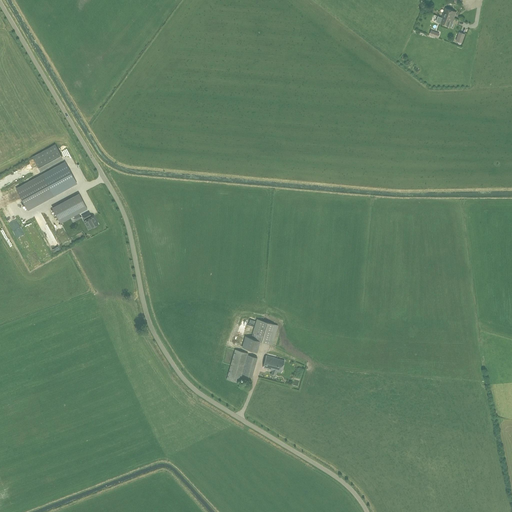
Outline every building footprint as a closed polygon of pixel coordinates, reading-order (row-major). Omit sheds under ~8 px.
[(452,18),(454,18),(456,12),(446,8),(442,17),(448,20),(449,16),(452,17),(452,18)] [(452,22),(454,18),(452,18),(452,17),(449,16),(448,20),(442,17),(439,23),(450,27),(452,21),(452,22)] [(33,157),(39,168),(62,156),(55,144),(33,157)] [(5,153),(0,154),(0,165),(4,191),(12,189),(5,153)] [(65,163),(43,175),(42,175),(16,189),(27,210),(54,195),(53,194),(76,182),(65,163)] [(79,194),(52,208),(60,223),(87,209),(79,194)] [(89,213),(82,216),(85,220),(84,221),(88,229),(92,227),(92,228),(98,224),(94,216),(91,217),(90,216),(91,216),(89,213)] [(38,256),(31,258),(35,268),(42,266),(38,256)] [(257,319),(251,338),(260,341),(272,344),(278,325),(257,319)] [(257,352),(260,341),(251,338),(246,336),(242,347),(257,352)] [(242,374),(248,355),(248,353),(235,349),(227,379),(239,383),(242,374)] [(257,357),(248,355),(242,374),(252,377),(257,357)] [(263,367),(281,372),(285,360),(266,355),(263,367)]
